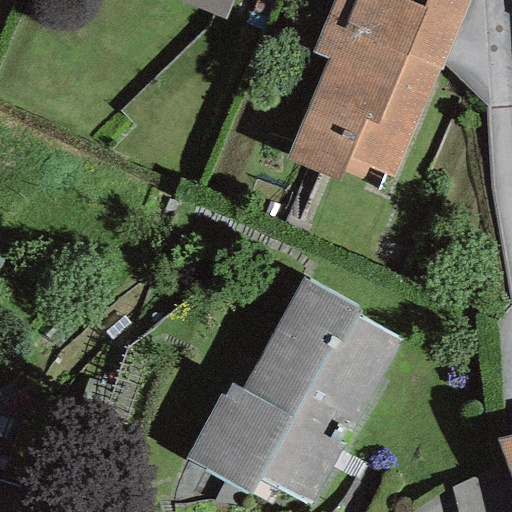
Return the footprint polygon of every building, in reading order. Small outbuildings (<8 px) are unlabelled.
[(228,0),(183,0),(220,17),(228,0)] [(470,0),(331,0),(310,51),(326,58),(283,158),(337,181),(342,172),(362,180),(368,168),(391,178),(438,69),(440,70),(470,0)] [(363,311),(302,277),(240,389),(231,385),(224,396),(219,393),(182,459),(251,497),(260,481),(307,507),(398,341),(358,320),(363,311)] [(511,436),(496,440),(511,484),(511,436)] [(0,511),(31,511),(38,493),(0,480),(0,511)]
